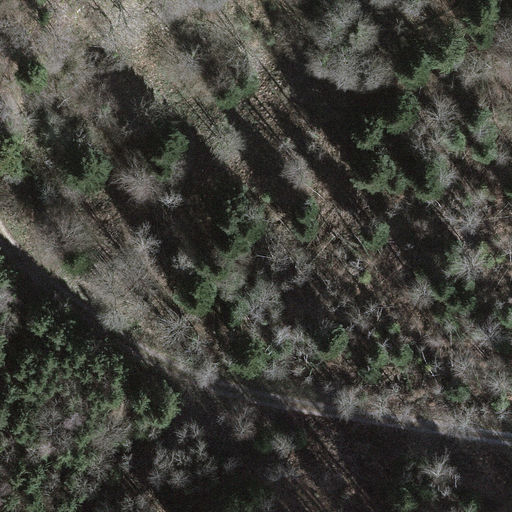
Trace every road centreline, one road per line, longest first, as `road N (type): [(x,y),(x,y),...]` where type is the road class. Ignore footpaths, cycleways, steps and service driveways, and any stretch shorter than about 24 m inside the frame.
road 1 (track): [(0,237),(62,297),(150,361),(250,401),(511,430)]
road 2 (track): [(317,79),(511,71)]
